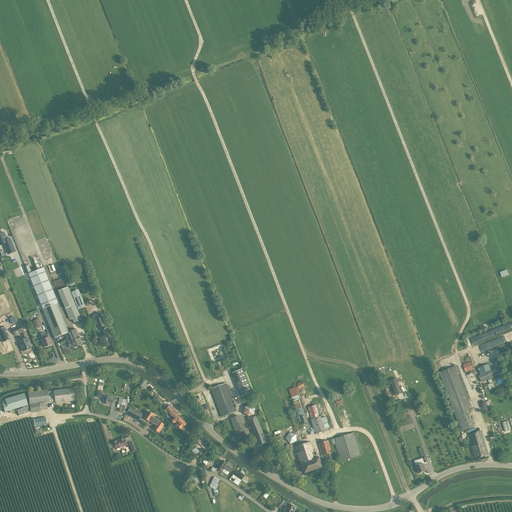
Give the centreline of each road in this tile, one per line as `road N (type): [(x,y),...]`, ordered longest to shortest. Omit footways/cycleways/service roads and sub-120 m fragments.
road 1 (track): [(338,432),(196,81),(201,43),(185,0)]
road 2 (track): [(380,0),(0,146)]
road 3 (track): [(456,357),(468,305),(348,0)]
road 4 (tertiary): [(82,363),(116,359),(154,371),(238,454),(314,499),(370,509),(410,494)]
road 5 (unknown): [(189,339),(93,114)]
road 6 (unclassified): [(269,511),(143,435)]
road 7 (track): [(87,413),(51,421),(81,511)]
